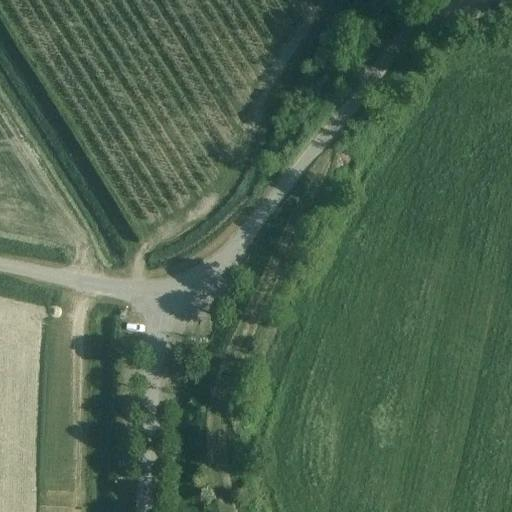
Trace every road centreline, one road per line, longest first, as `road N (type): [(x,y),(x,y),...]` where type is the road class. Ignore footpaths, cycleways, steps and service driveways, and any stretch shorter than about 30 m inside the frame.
road 1 (unclassified): [(0,267),(150,293),(210,270),(302,169),(411,27),(460,0)]
road 2 (track): [(218,511),(213,409),(225,355),(302,169)]
road 3 (track): [(150,293),(141,511)]
